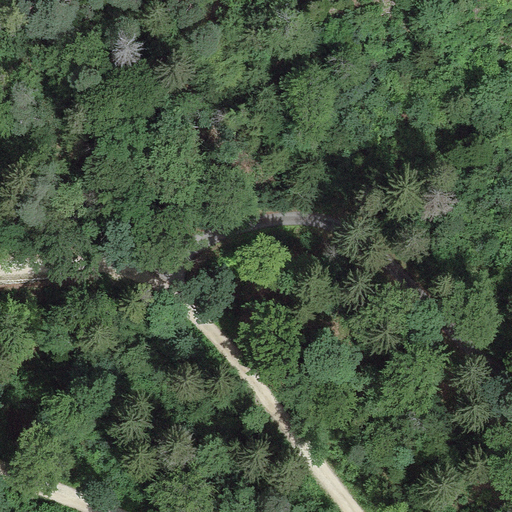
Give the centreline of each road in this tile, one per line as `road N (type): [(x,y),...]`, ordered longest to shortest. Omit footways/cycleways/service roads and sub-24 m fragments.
road 1 (track): [(159,287),(208,237),(244,221),(311,216),(360,233),(476,355),(511,374)]
road 2 (track): [(159,287),(214,326),(352,511)]
road 3 (track): [(159,287),(110,267),(0,268)]
